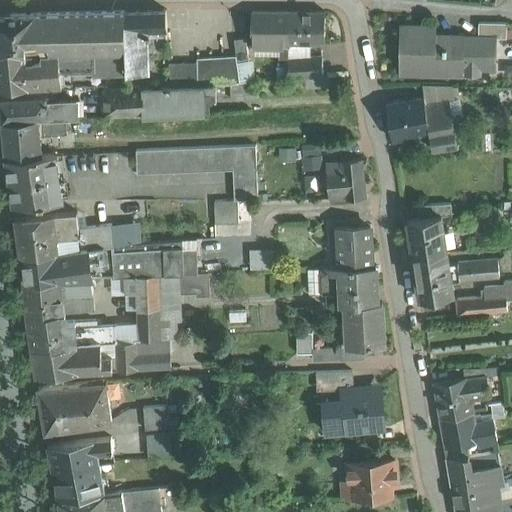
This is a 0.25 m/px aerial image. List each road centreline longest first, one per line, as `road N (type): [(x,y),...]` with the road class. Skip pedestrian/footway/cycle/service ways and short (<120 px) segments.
road 1 (residential): [(0,2),(351,7),(445,511)]
road 2 (secondary): [(0,333),(34,511)]
